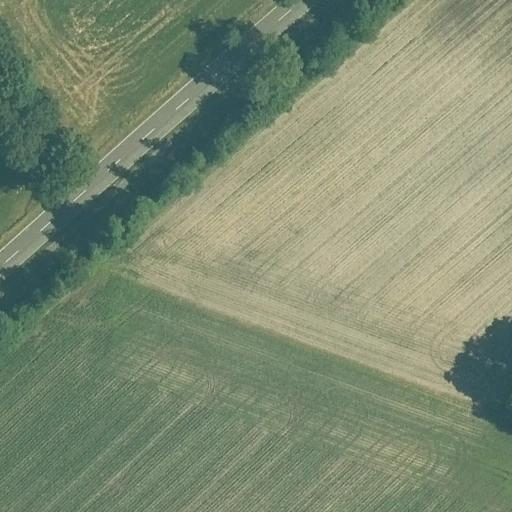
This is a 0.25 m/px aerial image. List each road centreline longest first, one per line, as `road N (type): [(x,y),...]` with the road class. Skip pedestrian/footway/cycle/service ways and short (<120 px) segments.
road 1 (tertiary): [(0,270),(302,0)]
road 2 (track): [(81,198),(0,81)]
